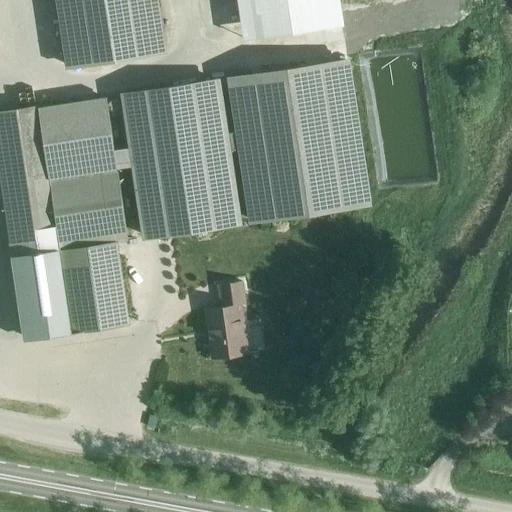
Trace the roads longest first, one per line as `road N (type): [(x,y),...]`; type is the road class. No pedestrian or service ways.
road 1 (unclassified): [(0,421),(505,511)]
road 2 (primary): [(0,478),(192,511)]
road 3 (unknown): [(110,379),(146,317),(155,262)]
